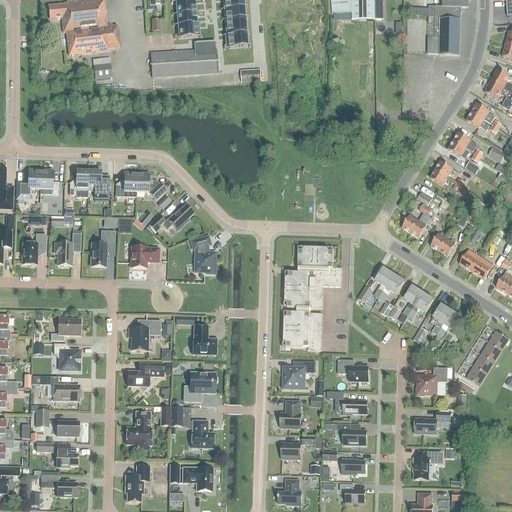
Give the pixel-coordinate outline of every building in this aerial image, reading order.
[(66,34),(68,57),(108,52),(108,49),(119,48),(117,27),(112,27),(112,26),(108,23),(105,23),(103,0),(93,0),(67,3),(67,5),(48,7),(49,20),(61,19),(63,34),(66,34)] [(149,0),(150,5),(147,5),(147,12),(156,11),(156,6),(163,5),(163,0),(149,0)] [(181,0),(182,2),(180,3),(183,38),(201,36),(197,0),(199,0),(181,0)] [(225,0),(231,50),(248,48),(243,0),(225,0)] [(374,21),(373,0),(330,0),(332,15),(334,15),(334,22),(374,21)] [(383,21),(382,0),(373,0),(374,21),(383,21)] [(439,57),(459,57),(460,21),(460,9),(469,9),(468,0),(442,0),(442,8),(435,8),(429,8),(428,18),(428,25),(435,25),(435,29),(434,39),(428,39),(427,55),(439,56),(439,57)] [(511,0),(501,0),(502,2),(506,2),(507,18),(511,17),(511,0)] [(151,21),(152,32),(161,32),(160,20),(151,21)] [(151,78),(218,74),(216,50),(215,50),(214,43),(195,44),(195,52),(150,55),(151,78)] [(511,47),(505,45),(502,58),(511,60),(511,47)] [(93,66),(95,80),(112,78),(110,64),(93,66)] [(240,72),(241,84),(261,83),(260,71),(240,72)] [(497,71),(490,82),(511,93),(511,87),(506,84),(510,78),(497,71)] [(511,93),(490,82),(484,94),(497,101),(500,95),(508,100),(508,101),(506,104),(511,107),(511,104),(511,93)] [(489,113),(477,105),(471,114),(484,122),(490,126),(495,118),(492,116),(488,114),(489,113)] [(478,130),(480,128),(486,132),(489,127),(482,123),(484,122),(471,114),(466,122),(478,130)] [(501,126),(495,122),(492,127),(498,131),(501,126)] [(494,137),(501,142),(506,135),(498,131),(492,127),(489,131),(495,135),(494,137)] [(470,143),(471,142),(458,134),(453,143),(465,150),(466,149),(473,154),(477,147),(470,143)] [(511,140),(511,141),(503,154),(511,159),(511,140)] [(448,151),(460,159),(461,158),(464,160),(469,153),(465,150),(453,143),(448,151)] [(492,149),(487,157),(499,164),(504,156),(492,149)] [(480,159),(483,155),(477,151),(474,156),(480,159)] [(471,160),(477,164),(480,159),(474,156),(471,160)] [(440,163),(435,172),(447,179),(450,175),(456,178),(458,174),(453,171),(440,163)] [(479,170),(469,163),(465,170),(475,176),(479,170)] [(505,176),(508,171),(503,168),(500,173),(505,176)] [(6,170),(0,169),(0,210),(12,211),(13,188),(5,188),(6,170)] [(29,190),(40,191),(40,171),(28,171),(28,184),(17,184),(16,200),(17,200),(24,201),(28,201),(29,190)] [(52,171),(40,171),(40,191),(39,196),(58,197),(58,184),(52,184),(52,171)] [(75,199),(87,199),(88,192),(88,173),(76,172),(76,184),(69,184),(69,197),(75,197),(75,199)] [(447,179),(435,172),(430,180),(442,188),(447,179)] [(100,177),(100,173),(88,173),(88,192),(94,193),(94,199),(108,200),(109,178),(100,177)] [(136,194),(136,174),(124,174),(124,186),(115,186),(115,198),(123,198),(136,199),(136,194)] [(148,183),(148,175),(136,174),(136,194),(148,194),(150,194),(149,194),(156,202),(166,192),(159,185),(158,185),(156,183),(148,183)] [(458,180),(455,184),(462,189),(465,184),(458,180)] [(462,189),(455,184),(452,189),(459,193),(457,195),(463,199),(467,192),(462,189)] [(417,201),(428,208),(432,201),(421,194),(417,201)] [(444,200),(437,195),(435,200),(442,204),(444,200)] [(168,197),(159,205),(164,210),(172,202),(168,197)] [(471,211),(480,216),(485,208),(476,202),(471,211)] [(418,211),(423,214),(427,208),(422,205),(418,211)] [(178,232),(189,222),(188,220),(193,215),(185,207),(180,212),(178,211),(165,223),(166,224),(163,227),(167,231),(172,226),(178,232)] [(431,211),(427,208),(423,214),(427,217),(431,211)] [(423,214),(417,223),(410,235),(418,241),(426,228),(425,228),(429,220),(427,217),(423,214)] [(139,224),(144,228),(151,221),(146,216),(139,224)] [(148,227),(154,234),(155,234),(163,227),(166,224),(165,223),(159,216),(148,227)] [(401,230),(410,235),(417,223),(409,218),(401,230)] [(466,222),(461,218),(457,226),(462,229),(466,222)] [(120,234),(133,233),(133,220),(119,220),(120,234)] [(447,229),(452,232),(456,226),(451,223),(447,229)] [(456,226),(452,232),(456,235),(460,229),(456,226)] [(466,243),(473,247),(482,232),(475,228),(466,243)] [(0,265),(2,265),(3,249),(11,249),(11,233),(0,232),(0,265)] [(90,268),(105,269),(106,249),(114,249),(115,234),(101,233),(101,246),(91,246),(90,268)] [(54,254),(56,255),(57,255),(57,267),(71,268),(72,253),(80,254),(80,236),(72,235),(72,246),(58,245),(58,246),(56,246),(54,247),(54,254)] [(44,254),(45,254),(45,237),(36,236),(35,245),(22,245),(21,266),(29,266),(30,267),(34,267),(35,266),(36,266),(37,259),(37,253),(37,252),(44,253),(44,254)] [(430,248),(439,253),(446,241),(438,236),(430,248)] [(205,275),(215,275),(215,265),(214,265),(215,254),(207,254),(208,247),(210,247),(208,238),(190,243),(193,252),(195,251),(193,274),(205,274),(205,275)] [(446,241),(439,253),(447,259),(455,246),(454,246),(456,243),(452,241),(450,244),(446,241)] [(130,270),(146,270),(146,264),(158,264),(159,250),(147,250),(147,249),(131,249),(130,270)] [(285,349),(302,350),(303,349),(308,349),(307,352),(320,352),(322,315),(310,315),(310,310),(322,310),(322,288),(341,288),(341,270),(332,269),(333,253),(328,253),(328,250),(302,249),(302,252),(298,252),(297,269),(304,269),(304,274),(288,274),(288,279),(285,278),(284,304),(287,304),(287,309),(297,309),(297,314),(286,314),(286,319),(283,319),(283,344),(285,344),(285,349)] [(459,266),(471,274),(480,259),(468,252),(459,266)] [(480,259),(471,274),(484,282),(493,267),(480,259)] [(374,297),(378,300),(393,276),(383,270),(375,283),(381,286),(374,297)] [(495,289),(508,297),(511,290),(511,279),(505,275),(495,289)] [(393,276),(378,300),(383,303),(390,292),(396,296),(404,283),(393,276)] [(357,300),(364,305),(372,293),(365,288),(357,300)] [(403,315),(407,318),(422,295),(412,288),(404,301),(410,304),(403,315)] [(422,295),(407,318),(412,321),(419,310),(425,314),(433,301),(422,295)] [(379,314),(387,319),(393,308),(386,303),(379,314)] [(432,334),(437,337),(451,313),(441,307),(433,319),(439,323),(432,334)] [(388,318),(394,322),(400,312),(394,308),(388,318)] [(451,313),(437,337),(441,340),(448,328),(454,332),(462,319),(451,313)] [(0,337),(10,338),(10,335),(8,332),(7,332),(7,318),(0,317),(0,337)] [(58,336),(50,336),(50,343),(63,343),(63,337),(80,337),(80,321),(66,321),(66,320),(58,319),(58,336)] [(160,322),(144,322),(144,330),(129,330),(128,339),(131,339),(131,352),(147,352),(147,337),(160,337),(160,322)] [(192,340),(192,356),(215,357),(216,341),(207,341),(207,328),(194,327),(193,340),(192,340)] [(413,342),(420,346),(427,333),(421,329),(413,342)] [(496,333),(488,345),(501,353),(509,341),(496,333)] [(10,338),(0,337),(0,357),(6,358),(7,344),(8,344),(10,340),(10,338)] [(440,353),(445,357),(446,356),(448,357),(452,352),(449,350),(451,348),(446,344),(440,353)] [(501,353),(488,345),(481,356),(494,365),(494,364),(501,353)] [(59,372),(79,372),(79,365),(79,360),(79,352),(65,352),(65,346),(53,346),(53,356),(59,356),(59,372)] [(481,357),(473,368),(486,377),(494,365),(481,357)] [(349,376),(349,382),(358,383),(358,387),(367,387),(368,370),(353,369),(354,362),(338,362),(337,375),(349,376)] [(282,391),(290,391),(290,390),(304,390),(304,375),(315,375),(315,364),(303,363),(303,369),(283,369),(283,382),(282,382),(282,391)] [(162,379),(162,374),(163,365),(138,365),(138,373),(127,373),(127,388),(139,388),(143,393),(151,385),(148,382),(148,378),(162,379)] [(486,377),(473,368),(466,380),(479,388),(486,377)] [(0,389),(17,390),(17,383),(6,383),(6,370),(0,369),(0,389)] [(417,390),(416,390),(416,398),(423,398),(423,397),(436,397),(436,384),(447,384),(447,370),(433,370),(433,378),(417,378),(417,390)] [(184,388),(183,403),(200,404),(201,395),(214,395),(215,384),(216,383),(216,379),(215,377),(215,375),(190,374),(190,388),(184,388)] [(32,378),(32,386),(53,387),(53,403),(78,403),(78,399),(80,399),(81,397),(81,393),(80,391),(78,391),(79,387),(58,387),(58,379),(32,378)] [(0,409),(5,410),(5,396),(16,397),(17,390),(0,389),(0,409)] [(311,398),(310,408),(321,409),(321,399),(311,398)] [(342,417),(351,417),(352,416),(367,416),(367,403),(352,402),(352,401),(343,401),(342,417)] [(280,415),(280,430),(300,431),(300,416),(300,403),(286,403),(285,415),(280,415)] [(160,428),(170,428),(171,409),(160,408),(160,428)] [(171,409),(170,428),(182,429),(183,422),(190,422),(190,409),(183,409),(171,409)] [(35,429),(48,430),(49,412),(42,412),(36,412),(35,429)] [(150,414),(135,414),(135,430),(126,429),(126,438),(125,439),(124,443),(126,444),(126,446),(140,447),(140,449),(141,451),(146,451),(148,449),(148,447),(151,447),(151,430),(150,430),(150,414)] [(415,421),(414,435),(436,436),(437,424),(450,424),(450,414),(436,414),(436,422),(415,421)] [(0,441),(13,442),(13,435),(10,431),(5,431),(5,422),(0,421),(0,441)] [(207,434),(207,423),(192,422),(192,434),(191,434),(191,450),(213,451),(213,435),(207,434)] [(78,426),(78,423),(57,423),(56,438),(77,438),(77,436),(78,436),(80,431),(79,426),(78,426)] [(350,432),(350,426),(336,426),(336,432),(343,432),(343,447),(366,448),(366,433),(350,432)] [(303,447),(315,447),(315,438),(303,438),(303,447)] [(13,442),(0,441),(0,461),(4,462),(4,448),(9,448),(9,450),(13,450),(13,442)] [(36,454),(53,454),(53,445),(36,445),(36,454)] [(56,445),(56,469),(69,470),(69,468),(77,468),(77,456),(69,456),(69,446),(56,445)] [(281,456),(281,461),(300,461),(300,446),(281,445),(281,450),(279,450),(279,456),(281,456)] [(322,462),(337,463),(337,454),(323,453),(322,462)] [(413,460),(412,468),(413,468),(413,481),(428,482),(429,465),(442,466),(442,454),(426,453),(426,460),(413,460)] [(357,461),(342,461),(341,476),(356,477),(356,476),(365,476),(365,463),(357,463),(357,461)] [(169,485),(179,485),(180,466),(169,466),(169,485)] [(0,476),(18,477),(18,469),(0,468),(0,476)] [(136,478),(125,478),(125,490),(127,490),(126,504),(140,504),(140,496),(142,496),(143,483),(149,483),(149,468),(136,468),(136,478)] [(196,493),(212,493),(212,470),(196,470),(182,469),(182,485),(196,485),(196,493)] [(40,489),(51,490),(57,490),(57,498),(76,498),(76,485),(57,485),(57,477),(40,477),(40,489)] [(159,486),(167,486),(167,478),(160,477),(159,486)] [(452,480),(451,488),(460,489),(461,481),(452,480)] [(286,507),(300,508),(301,493),(298,493),(299,482),(285,482),(285,494),(278,494),(278,505),(286,506),(286,507)] [(339,492),(346,492),(345,505),(364,505),(364,492),(352,492),(353,486),(339,486),(339,492)] [(171,494),(171,502),(185,502),(185,494),(171,494)] [(451,502),(465,503),(466,495),(453,494),(452,494),(451,502)] [(431,511),(432,507),(431,507),(432,496),(418,496),(417,506),(411,506),(411,511),(431,511)]
